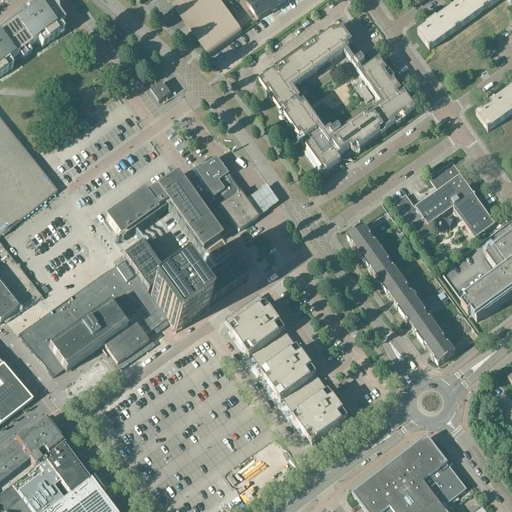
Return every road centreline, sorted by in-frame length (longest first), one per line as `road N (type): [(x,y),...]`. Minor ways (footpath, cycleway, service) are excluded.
road 1 (tertiary): [(298,214),(231,123),(103,0)]
road 2 (residential): [(315,238),(462,133)]
road 3 (residential): [(447,112),(298,214)]
road 4 (unclassified): [(206,328),(322,248)]
